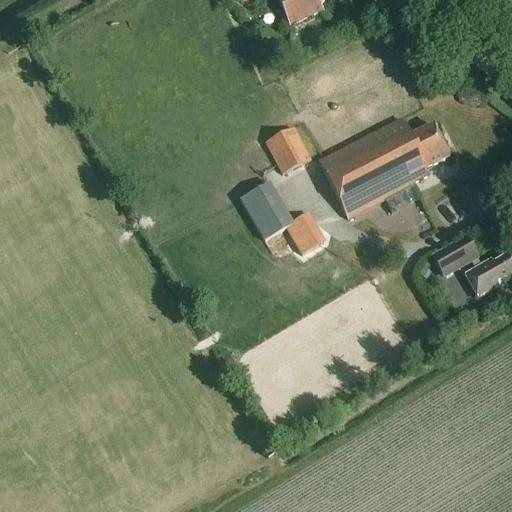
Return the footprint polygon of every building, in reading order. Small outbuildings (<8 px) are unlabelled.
[(276,0),(290,29),(322,14),(319,6),(323,4),(321,0),(276,0)] [(287,61),(283,52),(267,59),(271,68),(287,61)] [(408,140),(400,123),(317,165),(346,222),(413,188),(412,186),(428,178),(425,171),(448,159),(432,127),(408,140)] [(278,177),(309,162),(295,131),(263,147),(278,177)] [(249,200),(268,244),(300,231),(281,186),(249,200)] [(475,259),(464,240),(431,259),(442,278),(469,262),(474,271),(463,278),(476,300),(498,287),(496,284),(511,274),(511,266),(509,261),(504,260),(504,259),(492,266),(490,262),(479,268),(474,259),(475,259)]
